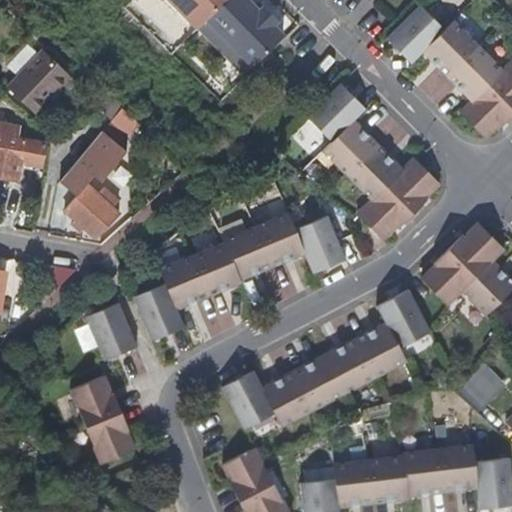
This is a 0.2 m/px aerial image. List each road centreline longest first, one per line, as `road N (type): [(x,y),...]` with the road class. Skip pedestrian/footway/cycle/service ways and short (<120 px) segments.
road 1 (residential): [(205,511),(173,423),(173,388),(194,369),(382,270),(482,178)]
road 2 (residential): [(302,0),(482,178)]
